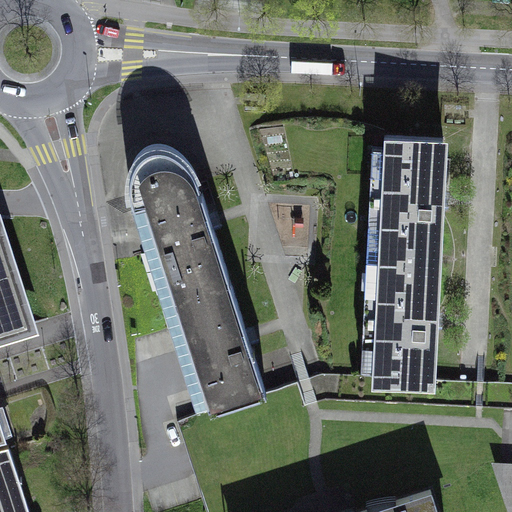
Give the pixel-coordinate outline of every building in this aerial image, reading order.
[(388,137),(380,261),(441,265),(445,198),(449,141),(388,137)] [(177,278),(238,258),(218,200),(203,157),(188,149),(175,144),(164,143),(151,146),(141,151),(135,158),(133,171),(134,198),(141,218),(154,212),(177,278)] [(0,216),(0,347),(39,335),(0,216)] [(177,278),(221,405),(283,383),(238,258),(177,278)] [(438,316),(441,265),(380,261),(373,378),(434,381),(438,316)] [(0,445),(10,443),(0,411),(0,445)] [(0,511),(31,511),(10,443),(0,446),(0,511)] [(511,464),(500,463),(511,509),(511,464)] [(446,511),(438,485),(353,511),(446,511)]
